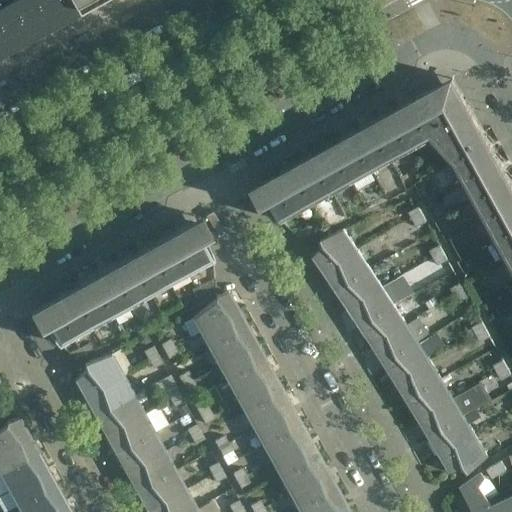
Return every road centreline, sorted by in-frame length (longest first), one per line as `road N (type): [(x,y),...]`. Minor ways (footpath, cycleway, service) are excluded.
road 1 (secondary): [(0,231),(414,0)]
road 2 (residential): [(197,170),(389,511)]
road 3 (residential): [(197,170),(435,40),(477,50),(511,107)]
road 4 (secondary): [(226,26),(0,151)]
road 5 (residential): [(110,511),(0,311)]
road 6 (residential): [(0,278),(197,170)]
road 7 (residential): [(0,101),(184,0)]
